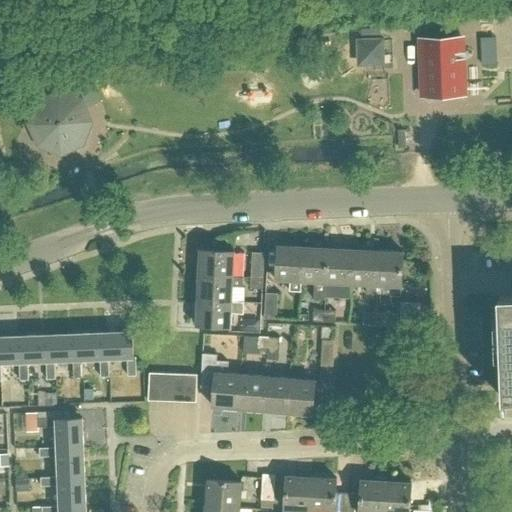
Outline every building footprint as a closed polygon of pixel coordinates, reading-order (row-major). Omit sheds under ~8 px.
[(461,37),(421,39),(423,96),(463,95),(461,37)] [(381,40),(358,41),(359,64),(382,63),(381,40)] [(68,66),(68,76),(85,77),(85,67),(68,66)] [(51,150),(52,148),(61,152),(80,143),(88,123),(78,103),(59,95),(39,105),(36,114),(34,113),(30,125),(39,146),(51,150)] [(303,247),(279,246),(277,280),(290,281),(290,290),(301,291),(302,281),(301,281),(303,247)] [(315,282),(314,298),(325,299),(326,283),(327,283),(328,249),(303,247),(301,281),(302,281),(315,282)] [(328,249),(327,283),(351,284),(352,250),(328,249)] [(234,251),(201,250),(199,276),(233,277),(234,251)] [(367,285),(367,293),(376,294),(376,285),(377,251),(352,250),(351,284),(367,285)] [(391,286),(391,296),(401,296),(401,287),(402,287),(404,253),(377,251),(376,285),(391,286)] [(251,279),(262,279),(264,253),(252,252),(251,279)] [(243,278),(233,277),(199,276),(198,300),(232,302),(232,287),(243,287),(243,278)] [(251,279),(251,289),(262,289),(262,279),(251,279)] [(277,321),(278,294),(266,294),(265,320),(277,321)] [(511,295),(499,296),(503,399),(511,398),(511,295)] [(244,302),(232,302),(198,300),(197,326),(231,327),(231,313),(243,314),(244,302)] [(325,323),(326,310),(314,310),(314,322),(325,323)] [(336,324),(336,311),(326,310),(325,323),(336,324)] [(374,325),(374,313),(364,312),(363,324),(374,325)] [(374,313),(374,325),(399,326),(400,314),(374,313)] [(133,332),(107,333),(108,358),(127,357),(128,376),(137,375),(136,356),(134,356),(133,332)] [(107,333),(81,334),(82,359),(100,358),(101,377),(109,377),(108,358),(107,333)] [(81,334),(54,335),(55,360),(73,359),(74,378),(83,377),(82,359),(81,334)] [(54,335),(26,336),(28,362),(46,361),(47,379),(55,379),(55,360),(54,335)] [(0,337),(2,363),(19,362),(20,381),(28,380),(28,362),(26,336),(0,337)] [(268,338),(258,337),(257,348),(267,349),(268,338)] [(279,350),(280,339),(268,338),(267,349),(279,350)] [(333,367),(335,341),(324,340),(322,366),(333,367)] [(237,409),(240,375),(228,374),(228,362),(217,361),(217,354),(203,353),(202,368),(201,387),(214,388),(213,407),(237,409)] [(162,371),(150,370),(148,398),(161,399),(162,371)] [(174,372),(162,371),(161,399),(173,400),(174,372)] [(174,372),(173,400),(185,401),(186,373),(174,372)] [(186,373),(185,401),(196,401),(198,373),(186,373)] [(240,375),(237,409),(262,411),(265,377),(240,375)] [(265,377),(262,411),(288,413),(291,379),(265,377)] [(291,379),(288,413),(312,415),(315,381),(291,379)] [(56,428),(57,448),(40,449),(41,458),(58,457),(85,456),(83,419),(79,419),(78,412),(29,414),(29,432),(40,432),(39,428),(56,428)] [(58,457),(59,477),(42,478),(42,487),(59,486),(86,485),(85,456),(58,457)] [(273,500),(275,475),(263,474),(261,500),(273,500)] [(287,475),(284,511),(296,511),(297,511),(311,511),(312,477),(287,475)] [(317,511),(347,511),(349,492),(336,492),(337,478),(312,477),(311,511),(317,511)] [(349,492),(347,511),(384,511),(387,480),(362,479),(361,493),(349,492)] [(206,505),(239,507),(241,482),(208,480),(206,505)] [(387,480),(384,511),(410,511),(412,481),(387,480)] [(60,507),(43,508),(42,511),(86,511),(86,485),(59,486),(60,507)]
